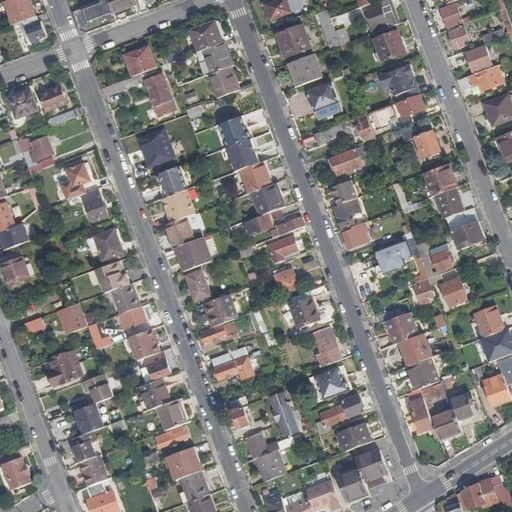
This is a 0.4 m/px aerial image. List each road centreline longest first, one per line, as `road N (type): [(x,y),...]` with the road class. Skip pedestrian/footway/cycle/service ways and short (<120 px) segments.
road 1 (residential): [(422,498),(233,0)]
road 2 (residential): [(75,51),(248,511)]
road 3 (residential): [(415,0),(511,258)]
road 4 (residential): [(59,491),(0,328)]
road 5 (residential): [(210,0),(75,51)]
